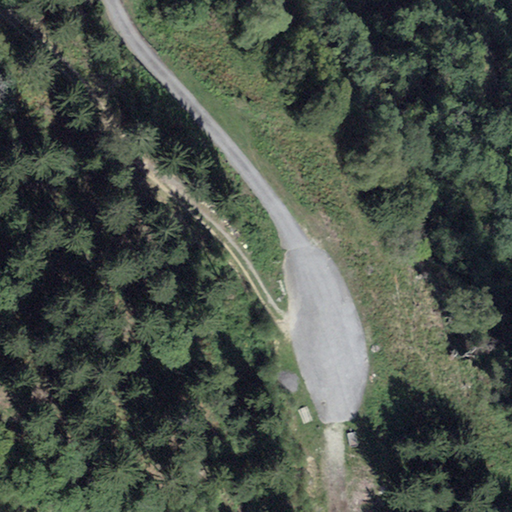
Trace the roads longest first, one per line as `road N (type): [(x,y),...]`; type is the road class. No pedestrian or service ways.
road 1 (track): [(120,99),(181,194),(239,239),(319,346),(343,511)]
road 2 (unclassified): [(319,346),(303,233),(108,0)]
road 3 (track): [(0,8),(71,37),(120,99)]
